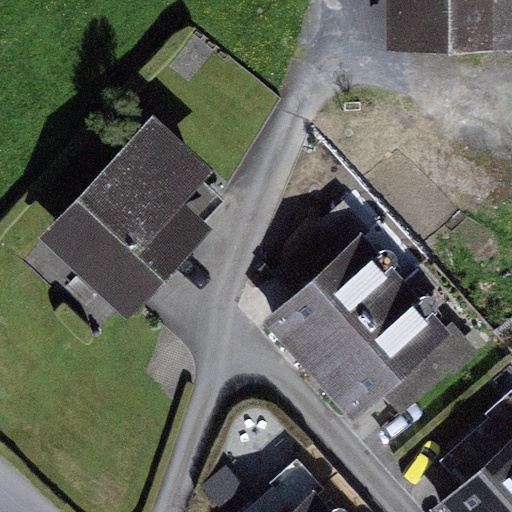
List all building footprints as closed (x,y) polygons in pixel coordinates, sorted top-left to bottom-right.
[(511,0),(399,0),(399,54),(511,54),(511,0)] [(153,114),(39,237),(128,319),(214,227),(206,220),(225,200),(203,180),(213,169),(153,114)] [(262,319),(308,371),(409,283),(363,231),(262,319)] [(409,283),(308,371),(353,422),(384,395),(401,414),(449,372),(453,376),(479,352),(453,322),(448,327),(409,283)] [(511,511),(511,437),(431,508),(434,511),(511,511)] [(334,511),(315,490),(290,511),(334,511)]
